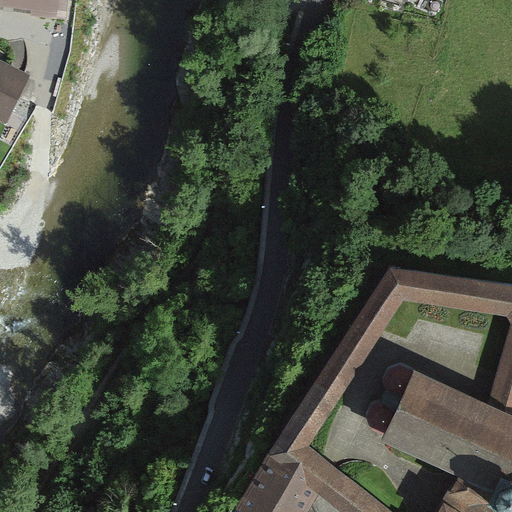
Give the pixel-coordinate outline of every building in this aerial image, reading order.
[(68,0),(9,0),(9,10),(67,15),(68,0)] [(42,81),(0,60),(0,120),(19,130),(42,81)] [(327,359),(268,455),(316,494),(338,511),(388,511),(308,447),(404,302),(511,317),(511,319),(487,406),(511,417),(511,285),(389,268),(327,359)] [(511,417),(487,406),(414,372),(410,379),(381,441),(459,476),(511,500),(511,417)] [(305,511),(316,494),(268,455),(236,508),(240,511),(305,511)] [(511,511),(511,500),(459,476),(437,511),(511,511)]
